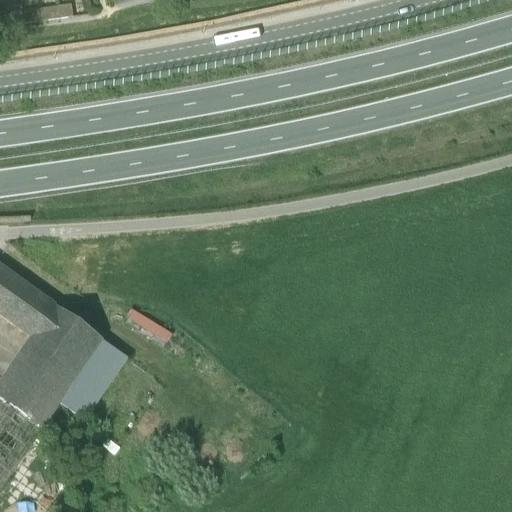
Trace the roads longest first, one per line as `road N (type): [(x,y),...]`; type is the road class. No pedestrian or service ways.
road 1 (trunk): [(511,30),(258,93),(0,133)]
road 2 (trunk): [(0,184),(231,148),(511,83)]
road 3 (tertiary): [(411,0),(215,45),(0,77)]
